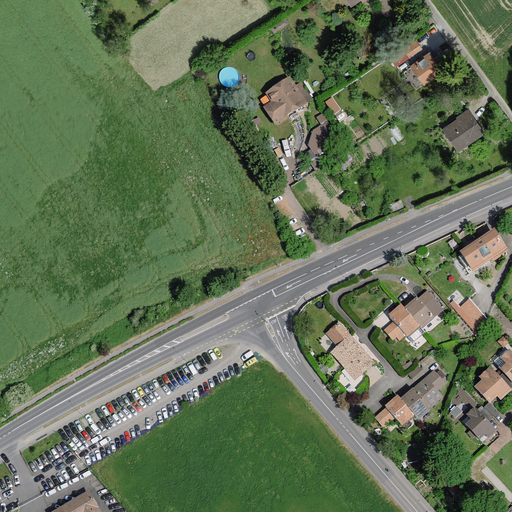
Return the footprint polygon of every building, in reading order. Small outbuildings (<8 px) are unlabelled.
[(288,24),(285,19),(272,27),(275,32),(288,24)] [(416,40),(404,47),(410,55),(422,47),(416,40)] [(444,71),(430,50),(411,62),(425,83),(444,71)] [(306,104),(289,79),(266,95),(267,96),(261,101),(265,108),(264,109),(275,125),(306,104)] [(459,94),(466,102),(473,96),(466,88),(459,94)] [(484,132),(469,108),(458,115),(459,117),(444,127),(458,149),(484,132)] [(341,143),(328,123),(312,133),(313,135),(312,136),(313,138),(311,140),(312,141),(310,143),(311,144),(310,145),(317,157),(341,143)] [(404,208),(401,202),(389,207),(392,213),(404,208)] [(494,233),(461,255),(473,273),(506,251),(494,233)] [(443,311),(427,293),(406,311),(402,307),(390,318),(394,324),(385,332),(392,340),(396,336),(399,340),(405,335),(411,342),(414,342),(422,336),(422,333),(420,330),(443,311)] [(454,302),(450,305),(476,335),(484,325),(483,324),(486,321),(470,301),(460,309),(454,302)] [(373,365),(338,325),(327,335),(338,348),(331,354),(354,381),(373,365)] [(504,337),(498,343),(504,349),(510,343),(504,337)] [(500,358),(495,363),(498,366),(497,367),(503,374),(511,383),(511,356),(509,353),(502,360),(500,358)] [(422,362),(407,375),(414,383),(424,374),(420,369),(425,365),(422,362)] [(498,379),(491,371),(480,381),(483,384),(477,390),(490,404),(497,398),(500,402),(511,392),(510,391),(498,379)] [(434,374),(414,391),(430,410),(442,399),(436,393),(444,385),(434,374)] [(511,383),(503,374),(498,379),(510,391),(511,389),(511,383)] [(430,410),(414,391),(402,401),(399,398),(386,409),(387,410),(376,420),(383,428),(394,419),(402,428),(414,417),(417,421),(430,410)] [(490,404),(484,409),(494,419),(495,421),(501,416),(490,404)] [(477,413),(488,425),(494,419),(484,409),(483,408),(477,413)] [(477,413),(475,410),(467,418),(472,423),(467,428),(479,442),(485,436),(489,440),(496,433),(488,425),(477,413)] [(462,492),(451,479),(444,486),(455,498),(462,492)] [(99,511),(88,493),(56,511),(99,511)]
